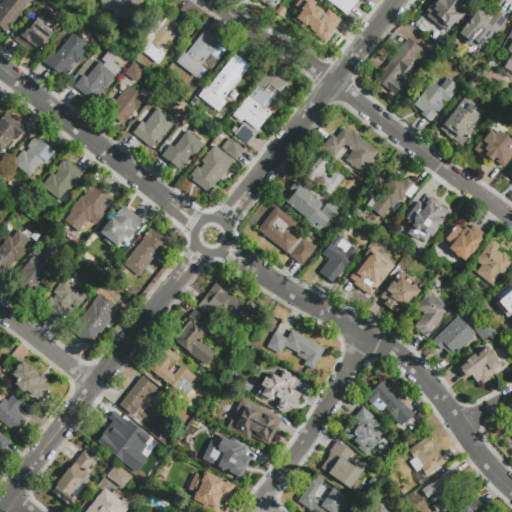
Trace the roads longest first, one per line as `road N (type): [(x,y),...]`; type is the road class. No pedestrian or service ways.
road 1 (residential): [(223,0),(511,220),(474,420),(462,427)]
road 2 (residential): [(223,247),(409,365),(511,491)]
road 3 (residential): [(0,507),(199,249)]
road 4 (residential): [(221,223),(396,0)]
road 5 (residential): [(0,68),(197,225)]
road 6 (residential): [(250,511),(366,335)]
